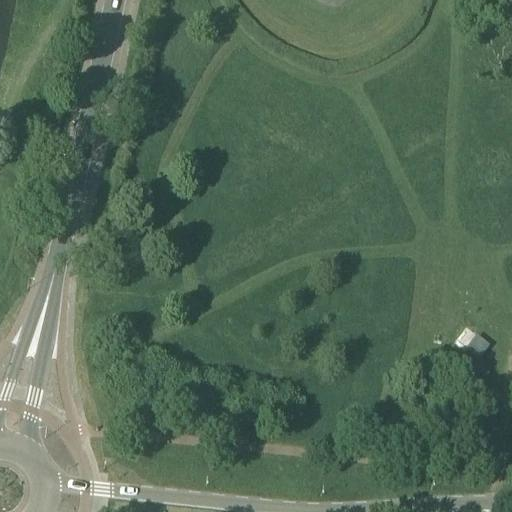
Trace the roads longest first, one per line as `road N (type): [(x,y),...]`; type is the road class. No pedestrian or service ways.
road 1 (residential): [(63,240),(116,0)]
road 2 (tertiary): [(282,511),(45,484)]
road 3 (residential): [(28,456),(63,240)]
road 4 (residential): [(63,240),(0,415)]
